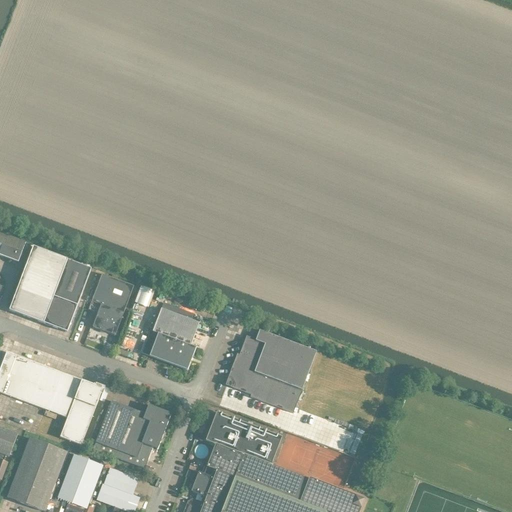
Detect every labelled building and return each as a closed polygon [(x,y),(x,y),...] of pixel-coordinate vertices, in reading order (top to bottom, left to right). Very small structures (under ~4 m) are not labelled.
[(24,244),(0,235),(0,255),(18,262),(24,244)] [(67,259),(33,246),(9,311),(43,323),(67,259)] [(43,323),(67,332),(91,268),(67,259),(43,323)] [(115,336),(134,286),(102,274),(89,310),(98,313),(93,327),(115,336)] [(143,287),(140,285),(131,309),(135,311),(137,305),(136,305),(143,287)] [(154,291),(151,289),(144,308),(147,309),(154,291)] [(150,330),(141,353),(187,370),(196,347),(191,346),(199,323),(191,320),(193,314),(163,303),(161,309),(153,331),(150,330)] [(250,398),(293,413),(316,352),(259,330),(256,340),(246,336),(239,355),(237,354),(228,378),(227,382),(228,386),(233,388),(251,395),(250,398)] [(82,380),(7,352),(0,369),(0,392),(66,418),(60,436),(81,445),(102,388),(82,380)] [(136,393),(145,396),(147,390),(137,388),(136,393)] [(145,469),(145,468),(153,447),(158,449),(171,414),(148,405),(145,414),(111,401),(93,449),(145,469)] [(206,497),(205,501),(204,503),(193,499),(188,501),(183,511),(359,511),(365,499),(309,478),(308,479),(271,465),(282,437),(216,412),(205,441),(215,444),(206,467),(235,478),(232,485),(213,478),(206,497)] [(0,471),(3,473),(7,464),(3,462),(6,456),(9,457),(18,434),(0,427),(0,471)] [(198,433),(196,438),(203,441),(205,435),(198,433)] [(49,499),(67,453),(29,438),(7,497),(45,511),(49,499)] [(49,499),(56,501),(58,498),(69,502),(65,511),(85,511),(88,504),(90,498),(92,499),(104,467),(67,453),(49,499)] [(235,478),(206,467),(206,466),(203,474),(195,471),(191,481),(195,482),(191,492),(206,497),(213,478),(232,485),(235,478)] [(138,480),(104,467),(92,499),(114,507),(128,511),(127,511),(133,511),(139,498),(132,495),(138,480)]
